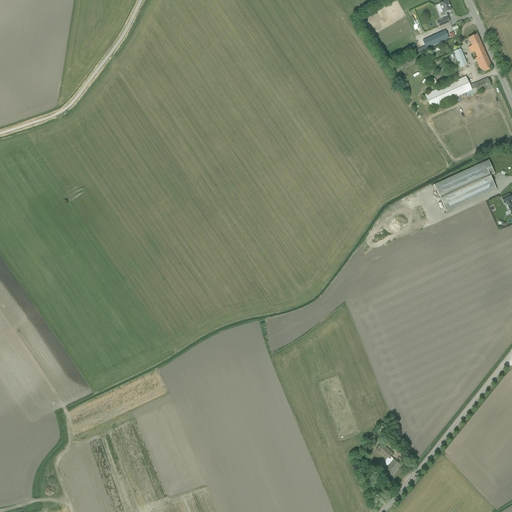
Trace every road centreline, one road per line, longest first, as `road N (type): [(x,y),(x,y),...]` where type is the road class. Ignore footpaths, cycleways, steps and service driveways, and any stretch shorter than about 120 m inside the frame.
road 1 (tertiary): [(381,511),(511,354)]
road 2 (unclassified): [(0,133),(70,104),(140,0)]
